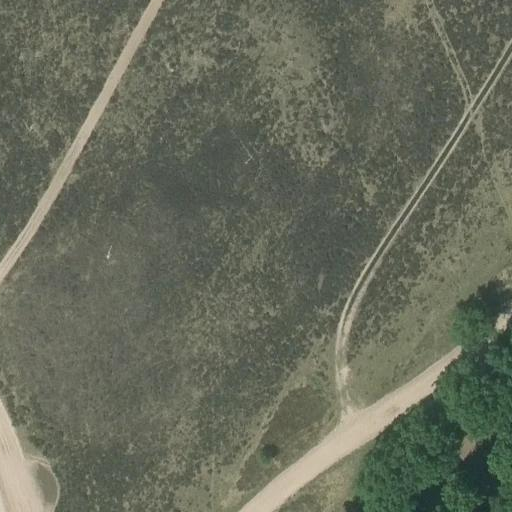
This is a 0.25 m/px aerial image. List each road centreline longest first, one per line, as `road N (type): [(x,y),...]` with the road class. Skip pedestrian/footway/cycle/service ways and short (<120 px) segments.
road 1 (track): [(511,44),(344,306),(335,361),(341,397),(360,429)]
road 2 (track): [(511,319),(258,511)]
road 3 (track): [(156,0),(0,272)]
